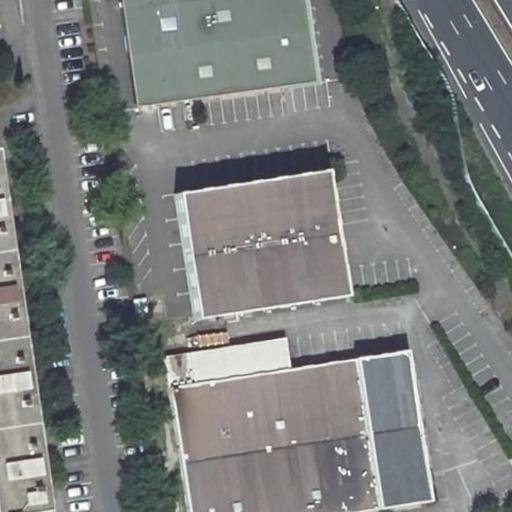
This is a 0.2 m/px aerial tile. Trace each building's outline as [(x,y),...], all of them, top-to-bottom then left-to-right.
[(119,0),(134,107),(283,87),(283,88),(315,84),(303,0),(119,0)] [(324,171),(173,195),(193,321),(344,298),(324,171)] [(34,511),(0,269),(0,511),(34,511)] [(284,338),(164,357),(187,511),(368,511),(428,503),(405,351),(289,369),(284,338)] [(176,511),(173,488),(158,491),(161,511),(176,511)]
